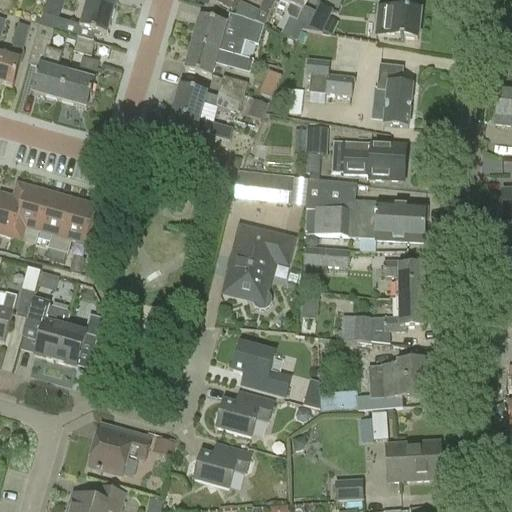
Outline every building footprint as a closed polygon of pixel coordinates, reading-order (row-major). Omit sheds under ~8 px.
[(72,0),(88,4),(88,5),(115,13),(118,0),(72,0)] [(210,0),(209,3),(232,14),(238,0),(210,0)] [(265,0),(254,25),(264,29),(277,2),(277,0),(265,0)] [(277,0),(277,2),(290,7),(287,14),(289,20),(296,23),(289,39),(298,44),(303,33),(307,33),(316,14),(303,8),(307,0),(277,0)] [(88,5),(81,28),(43,17),(39,30),(54,33),(77,40),(93,44),(94,39),(99,40),(100,36),(108,38),(115,13),(88,5)] [(319,6),(316,14),(307,33),(323,36),(334,13),(319,6)] [(378,9),(375,38),(418,43),(421,14),(378,9)] [(230,17),(227,27),(200,19),(192,46),(219,54),(219,53),(242,60),(246,45),(259,49),(264,29),(254,25),(230,17)] [(29,30),(18,27),(12,50),(24,53),(29,30)] [(39,30),(29,66),(41,69),(33,98),(59,105),(68,77),(58,74),(63,54),(49,50),(54,33),(39,30)] [(96,45),(93,44),(77,40),(73,54),(92,60),(96,45)] [(219,53),(219,54),(192,46),(185,73),(212,81),(216,65),(250,75),(254,63),(242,60),(219,53)] [(20,64),(0,58),(0,87),(13,91),(20,64)] [(83,60),(78,79),(68,77),(59,105),(86,113),(100,65),(83,60)] [(311,79),(309,96),(351,101),(354,81),(329,78),(331,65),(307,62),(305,78),(311,79)] [(413,88),(402,87),(404,71),(379,68),(377,94),(387,95),(383,128),(408,131),(413,88)] [(260,97),(273,101),(280,77),(267,73),(260,97)] [(223,80),(220,92),(245,99),(248,87),(223,80)] [(200,123),(204,108),(236,117),(239,108),(242,109),(245,99),(220,92),(217,100),(180,89),(172,116),(200,123)] [(511,129),(511,90),(499,89),(494,128),(511,129)] [(233,132),(200,123),(172,116),(165,143),(192,150),(197,134),(229,144),(233,132)] [(307,131),(304,178),(320,179),(322,157),(328,158),(329,133),(307,131)] [(406,149),(371,147),(334,145),(332,177),(369,179),(369,183),(404,185),(406,149)] [(194,170),(197,159),(178,153),(175,164),(194,170)] [(291,209),(294,180),(236,174),(233,204),(291,209)] [(306,236),(306,239),(314,239),(360,242),(375,243),(376,243),(423,245),(425,209),(378,206),(355,205),(357,188),(319,184),(309,183),(307,213),(306,236)] [(0,238),(12,242),(27,189),(17,186),(13,200),(0,196),(0,238)] [(50,195),(27,189),(12,242),(23,245),(26,231),(39,235),(50,195)] [(511,192),(502,193),(502,228),(511,228),(511,192)] [(46,261),(55,264),(73,202),(50,195),(39,235),(52,239),(46,261)] [(96,209),(73,202),(55,264),(65,267),(72,244),(85,248),(96,209)] [(269,296),(267,296),(274,265),(287,269),(294,243),(246,232),(244,240),(238,239),(232,264),(234,265),(230,283),(226,285),(225,292),(228,298),(237,300),(240,298),(254,301),(252,308),(254,311),(259,314),(265,313),(269,311),(272,306),(272,300),(269,296)] [(305,270),(348,272),(349,254),(306,252),(305,270)] [(424,270),(406,270),(406,264),(383,265),(384,280),(400,280),(400,300),(424,300),(424,270)] [(41,275),(37,289),(55,294),(60,280),(41,275)] [(16,316),(28,320),(33,303),(35,296),(23,293),(16,316)] [(0,344),(5,346),(13,314),(18,299),(0,294),(0,344)] [(407,336),(407,331),(424,331),(424,300),(400,300),(400,321),(373,322),(373,323),(343,320),(342,334),(338,333),(337,344),(354,346),(354,344),(390,348),(390,336),(407,336)] [(50,308),(33,303),(28,320),(22,342),(38,346),(34,360),(56,367),(66,330),(71,316),(49,310),(50,308)] [(94,352),(98,341),(103,322),(92,319),(87,336),(66,330),(56,367),(76,372),(83,348),(94,352)] [(240,346),(232,375),(244,378),(241,389),(286,402),(293,380),(280,376),(270,373),(274,361),(275,356),(240,346)] [(382,371),(369,372),(371,402),(384,401),(384,402),(400,401),(402,401),(402,400),(427,398),(425,364),(399,365),(399,368),(382,369),(382,371)] [(251,442),(257,423),(269,426),(275,404),(239,394),(235,406),(224,403),(216,433),(251,442)] [(359,395),(321,397),(322,413),(360,412),(359,395)] [(361,418),(362,445),(389,444),(388,417),(361,418)] [(125,470),(128,459),(137,462),(136,464),(145,466),(152,442),(122,434),(118,446),(98,441),(90,472),(121,480),(124,470),(125,470)] [(157,456),(171,458),(173,443),(159,442),(157,456)] [(386,448),(388,487),(443,483),(440,445),(386,448)] [(229,494),(234,475),(246,479),(253,457),(216,446),(213,458),(202,455),(194,485),(229,494)] [(363,503),(362,483),(336,484),(337,504),(363,503)] [(73,496),(68,511),(122,511),(127,497),(94,488),(90,501),(73,496)]
